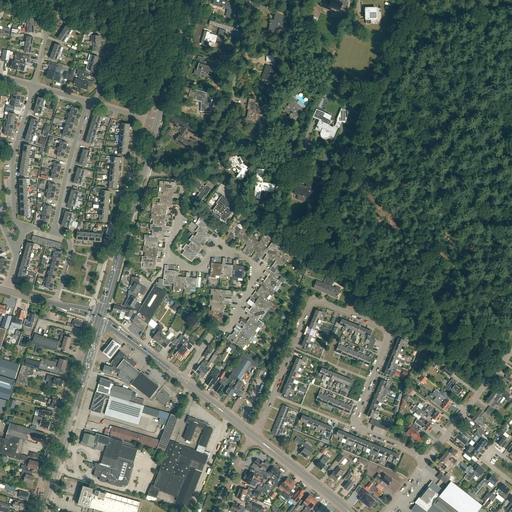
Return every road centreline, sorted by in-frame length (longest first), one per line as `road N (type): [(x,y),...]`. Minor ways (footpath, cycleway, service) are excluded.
road 1 (track): [(317,252),(419,0)]
road 2 (residential): [(426,461),(354,425),(385,327),(312,299)]
road 3 (residential): [(179,379),(215,330),(234,321),(256,271),(232,252),(210,253),(194,266),(170,254)]
road 4 (residential): [(79,357),(33,511)]
road 5 (secondary): [(42,511),(87,359)]
road 6 (residential): [(148,118),(109,253),(118,255)]
road 7 (residential): [(254,436),(312,299)]
road 8 (residential): [(25,225),(14,218),(12,171),(33,86)]
road 9 (residential): [(258,0),(236,60),(225,136)]
road 10 (unclassified): [(426,461),(511,351)]
road 11 (residential): [(52,233),(87,102)]
road 12 (secondary): [(157,122),(193,0)]
road 13 (residential): [(183,0),(148,118)]
road 14 (tertiary): [(349,511),(254,436)]
